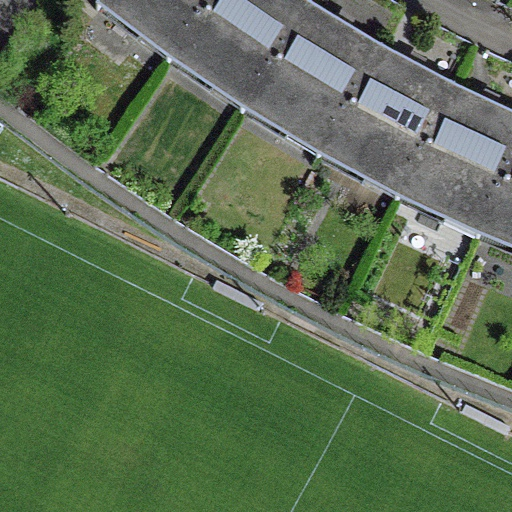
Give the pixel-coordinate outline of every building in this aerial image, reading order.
[(163,67),(211,0),(100,0),(91,12),(131,42),(163,67)] [(237,117),(306,11),(289,0),(211,0),(163,67),(237,117)] [(314,163),(376,54),(306,11),(237,117),(314,163)] [(392,205),(449,93),(376,54),(314,163),(392,205)] [(473,243),(511,153),(511,122),(449,93),(392,205),(436,226),(473,243)] [(511,153),(473,243),(511,258),(511,153)]
